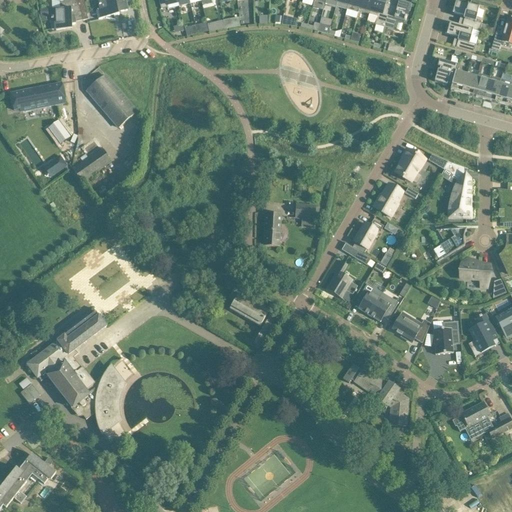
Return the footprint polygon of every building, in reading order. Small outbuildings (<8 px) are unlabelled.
[(50,18),(49,18),(52,30),(56,29),(56,31),(63,30),(65,30),(65,27),(75,25),(76,25),(75,22),(88,20),(83,0),(62,0),(55,1),(57,9),(49,11),(50,18)] [(97,0),(100,11),(97,11),(99,20),(105,18),(105,19),(115,21),(114,13),(127,11),(126,3),(132,1),(131,0),(97,0)] [(168,10),(179,7),(177,0),(158,0),(161,10),(167,8),(168,10)] [(347,10),(350,0),(338,0),(337,2),(348,5),(347,10)] [(359,12),(362,0),(350,0),(347,10),(358,13),(357,13),(358,13),(359,12)] [(370,15),(373,0),(362,0),(359,12),(370,15)] [(384,28),(391,6),(384,4),(385,0),(373,0),(370,15),(377,17),(375,25),(384,28)] [(391,6),(384,28),(394,31),(395,28),(394,28),(396,22),(404,25),(405,21),(407,18),(411,5),(410,5),(410,4),(398,1),(398,2),(399,2),(397,7),(391,6)] [(479,9),(469,6),(456,2),(454,8),(452,7),(451,13),(465,17),(462,27),(473,30),(479,32),(482,24),(475,22),(479,9)] [(497,31),(492,49),(500,51),(502,42),(511,45),(511,17),(511,20),(508,19),(505,28),(504,33),(497,31)] [(473,30),(462,27),(450,23),(448,28),(447,28),(445,34),(459,38),(456,48),(474,53),(476,45),(469,43),(473,30)] [(328,35),(329,31),(330,27),(319,24),(317,32),(328,35)] [(350,41),(358,43),(361,35),(353,33),(351,37),(350,41)] [(403,56),(403,55),(400,55),(402,48),(390,45),(389,45),(387,52),(403,56)] [(455,72),(456,72),(458,66),(439,60),(437,67),(440,68),(439,71),(438,70),(435,82),(447,86),(447,84),(452,85),(455,72)] [(466,75),(456,72),(455,72),(452,85),(450,90),(461,93),(466,75)] [(461,93),(472,97),(478,78),(466,75),(461,93)] [(137,113),(105,76),(87,91),(119,128),(137,113)] [(472,97),(483,100),(489,81),(478,78),(472,97)] [(483,100),(495,103),(500,84),(489,81),(483,100)] [(66,103),(64,94),(62,84),(11,94),(14,110),(23,109),(24,112),(66,103)] [(495,103),(506,106),(511,88),(500,84),(495,103)] [(70,137),(66,132),(58,121),(48,128),(61,145),(70,137)] [(144,122),(140,121),(136,150),(140,150),(144,122)] [(82,183),(112,162),(102,148),(72,169),(82,183)] [(417,184),(421,177),(415,174),(419,167),(420,168),(425,160),(407,150),(403,158),(404,159),(396,173),(411,182),(411,181),(417,184)] [(67,166),(60,157),(45,167),(51,177),(67,166)] [(440,159),(437,166),(444,170),(448,163),(440,159)] [(470,179),(464,179),(464,169),(455,165),(453,172),(451,175),(459,179),(456,185),(453,191),(451,198),(450,205),(449,210),(448,216),(448,219),(470,219),(470,207),(471,207),(471,200),(470,200),(470,179)] [(511,201),(511,200),(511,184),(508,184),(508,192),(498,191),(500,201),(501,201),(502,210),(499,210),(499,211),(502,211),(502,214),(499,214),(499,218),(501,218),(501,223),(511,222),(511,207),(511,208),(511,201)] [(373,208),(391,218),(398,205),(396,204),(403,193),(389,185),(382,196),(381,195),(373,208)] [(415,200),(418,195),(408,189),(405,194),(415,200)] [(316,207),(296,206),(295,218),(315,220),(316,207)] [(281,215),(275,214),(265,214),(263,247),(279,248),(281,215)] [(367,250),(374,238),(373,237),(377,231),(376,230),(377,229),(381,231),(384,227),(373,221),(370,225),(371,226),(370,227),(365,224),(360,234),(358,233),(354,242),(367,250)] [(387,223),(384,229),(394,235),(397,229),(387,223)] [(463,240),(464,238),(459,230),(436,230),(436,231),(437,231),(444,243),(431,252),(437,263),(464,246),(463,240)] [(504,255),(500,257),(508,276),(511,274),(511,235),(507,236),(507,247),(506,247),(504,255)] [(366,257),(354,250),(350,256),(362,263),(366,257)] [(461,264),(460,279),(474,281),(475,275),(481,275),(480,288),(487,289),(488,282),(489,282),(490,266),(482,266),(482,267),(475,266),(476,262),(467,259),(463,264),(461,264)] [(347,266),(339,261),(332,273),(335,275),(326,290),(341,300),(353,281),(342,275),(347,266)] [(377,263),(374,269),(381,274),(385,268),(377,263)] [(494,281),(492,298),(506,293),(500,279),(494,281)] [(407,281),(399,295),(404,298),(412,285),(407,281)] [(369,316),(383,294),(367,284),(357,300),(358,300),(359,299),(363,301),(358,310),(369,316)] [(265,306),(234,289),(229,298),(235,301),(230,310),(262,328),(254,343),(256,344),(254,348),(258,351),(275,320),(269,317),(266,316),(269,312),(263,309),(265,306)] [(389,319),(398,303),(383,294),(369,316),(380,323),(385,315),(389,317),(388,318),(389,319)] [(432,296),(427,304),(437,310),(440,301),(432,296)] [(53,345),(27,365),(37,379),(38,378),(41,382),(48,377),(56,387),(62,395),(71,407),(70,407),(74,412),(77,409),(86,420),(96,413),(98,413),(98,415),(98,417),(99,419),(99,421),(100,423),(100,425),(101,427),(102,429),(102,431),(103,433),(104,433),(119,421),(118,418),(117,414),(117,410),(117,406),(117,402),(118,399),(119,395),(120,391),(122,388),(124,384),(112,370),(112,369),(111,370),(110,371),(109,372),(108,373),(108,374),(107,375),(106,377),(105,378),(105,379),(104,380),(102,379),(101,378),(95,383),(84,369),(83,367),(80,369),(75,363),(77,362),(76,362),(73,358),(78,354),(75,351),(106,327),(109,324),(96,307),(84,317),(55,338),(58,342),(53,345)] [(511,309),(495,318),(503,335),(511,331),(511,332),(511,309)] [(498,339),(486,314),(475,320),(479,327),(469,331),(481,353),(490,348),(490,346),(494,344),(493,342),(498,339)] [(404,319),(400,317),(392,330),(412,343),(414,340),(422,344),(430,324),(424,320),(421,325),(407,316),(404,319)] [(459,345),(457,323),(444,324),(444,330),(433,331),(435,355),(453,354),(452,345),(459,345)] [(385,436),(393,436),(402,437),(403,430),(403,427),(406,427),(409,400),(395,390),(397,388),(389,382),(387,385),(363,368),(361,371),(359,370),(359,369),(353,365),(343,380),(349,384),(351,380),(354,382),(354,383),(377,399),(375,402),(386,409),(388,406),(391,408),(389,426),(390,426),(389,429),(385,429),(385,436)] [(26,379),(19,385),(23,390),(30,384),(26,379)] [(491,416),(483,403),(461,415),(462,417),(452,423),(455,428),(456,428),(459,433),(465,431),(471,442),(488,433),(493,430),(492,427),(487,418),(491,416)] [(491,439),(511,428),(511,421),(508,414),(499,419),(501,423),(492,427),(493,430),(488,433),(491,439)] [(399,476),(406,477),(408,448),(401,447),(399,476)] [(0,509),(3,506),(6,509),(14,499),(21,505),(26,497),(19,492),(32,476),(44,485),(48,480),(47,479),(53,471),(42,463),(41,464),(31,456),(27,461),(27,460),(19,470),(16,468),(14,470),(0,486),(0,509)]
